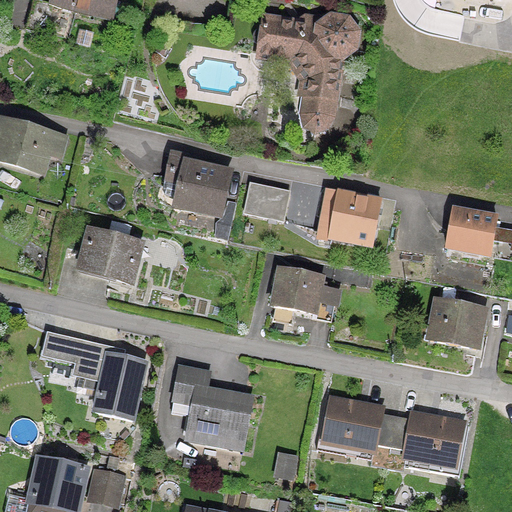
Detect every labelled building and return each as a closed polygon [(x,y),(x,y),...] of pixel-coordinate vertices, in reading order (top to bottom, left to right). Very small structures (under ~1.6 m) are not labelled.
[(110,23),(115,0),(48,0),(47,8),(31,4),(24,33),(43,38),(50,9),(58,11),(59,9),(110,23)] [(329,123),(339,62),(352,53),(354,37),(345,25),(330,22),(317,31),(262,22),(256,60),(284,64),(291,59),(307,82),(304,101),(306,101),(303,118),(305,126),(303,127),(304,129),(313,134),(324,132),(329,123)] [(0,164),(39,176),(50,139),(1,125),(0,130),(0,164)] [(175,210),(217,219),(226,177),(185,168),(186,162),(171,159),(162,198),(177,203),(175,210)] [(383,251),(389,220),(375,217),(377,206),(326,196),(322,220),(332,222),(328,240),(383,251)] [(226,242),(234,206),(226,204),(221,219),(215,226),(214,239),(226,242)] [(511,245),(511,224),(452,215),(445,252),(487,259),(490,242),(511,245)] [(137,248),(89,235),(80,269),(104,275),(102,280),(128,287),(137,248)] [(471,285),(480,287),(482,274),(473,272),(471,285)] [(318,287),(319,281),(279,273),(272,310),(312,318),(314,305),(333,309),(335,294),(322,292),(323,288),(318,287)] [(428,344),(474,353),(482,313),(436,303),(428,344)] [(130,424),(143,366),(107,358),(108,355),(81,349),(74,379),(100,385),(93,416),(130,424)] [(241,449),(250,403),(204,395),(207,377),(177,371),(169,416),(189,420),(186,439),(241,449)] [(374,449),(388,452),(394,420),(357,413),(356,408),(324,402),(316,444),(373,455),(374,449)] [(462,427),(434,422),(432,427),(394,420),(388,452),(403,454),(402,460),(459,470),(466,428),(462,427)] [(274,478),(290,481),(293,460),(278,458),(274,478)] [(28,511),(74,511),(84,471),(38,461),(28,507),(30,507),(28,511)] [(88,502),(115,508),(122,479),(94,473),(88,502)]
